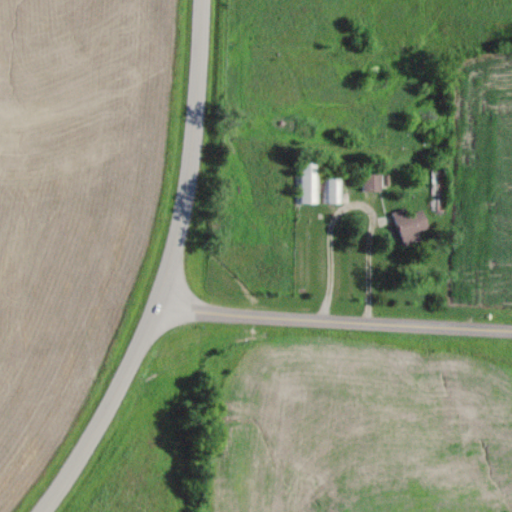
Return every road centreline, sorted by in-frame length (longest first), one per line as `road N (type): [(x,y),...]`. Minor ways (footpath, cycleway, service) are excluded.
road 1 (secondary): [(38,511),(112,403),(179,243),(194,149),(201,0)]
road 2 (residential): [(511,329),(157,309)]
